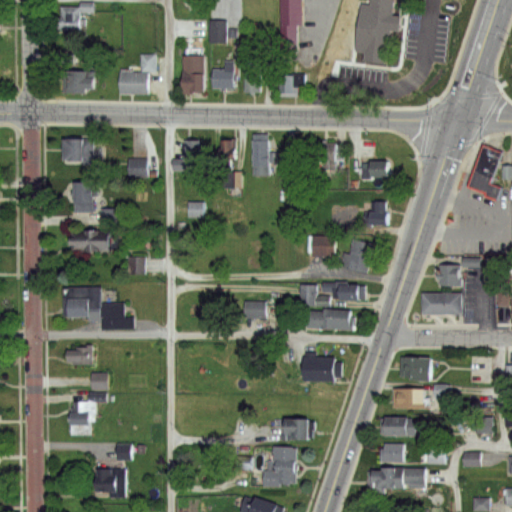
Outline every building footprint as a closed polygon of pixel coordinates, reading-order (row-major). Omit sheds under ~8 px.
[(281,0),(303,0),(303,20),(297,20),(297,41),(281,41),(281,0)] [(371,0),(396,0),(394,23),(386,23),(383,52),(366,51),(371,0)] [(64,7),(79,6),(80,30),(61,31),(60,19),(64,17),(64,7)] [(212,13),(236,13),(236,31),(225,31),(225,36),(212,36),(212,13)] [(183,47),(204,47),(203,87),(182,87),(183,47)] [(121,71),(142,70),(141,53),(156,53),(157,73),(149,74),(150,92),(121,93),(121,71)] [(247,53),(260,53),(259,84),(246,84),(247,53)] [(214,55),(234,56),(234,82),(214,82),(214,55)] [(279,66),(304,66),(304,78),(294,78),(294,89),(279,89),(279,66)] [(66,68),(97,69),(96,88),(85,88),(85,94),(65,94),(66,68)] [(255,134),(273,133),(273,150),(278,150),(278,164),(271,165),(271,175),(257,176),(255,134)] [(222,136),(237,136),(238,159),(223,159),(222,136)] [(67,137),(97,137),(98,168),(84,168),(84,160),(67,160),(67,137)] [(316,138),(347,137),(347,170),(326,170),(326,160),(316,160),(316,138)] [(188,138),(207,138),(208,161),(188,162),(188,138)] [(484,144),(505,150),(494,185),(502,187),(499,197),(470,188),(484,144)] [(125,158),(125,177),(147,177),(147,158),(125,158)] [(375,161),(392,161),(392,176),(375,176),(375,161)] [(74,180),(98,181),(97,211),(74,211),(74,180)] [(373,201),(393,200),(393,227),(367,227),(367,214),(373,214),(373,201)] [(186,218),(203,218),(203,201),(186,201),(186,218)] [(101,224),(115,224),(115,209),(101,209),(101,224)] [(75,229),(112,229),(113,252),(75,253),(75,229)] [(317,237),(338,237),(338,258),(316,258),(317,237)] [(356,238),(375,242),(368,272),(343,266),(346,252),(352,254),(356,238)] [(128,258),(128,275),(142,275),(142,258),(128,258)] [(442,266),(461,265),(462,285),(443,286),(442,266)] [(343,281),(361,280),(361,300),(344,301),(343,281)] [(69,288),(105,288),(105,302),(129,302),(129,317),(137,317),(137,327),(106,327),(104,318),(69,318),(69,288)] [(426,293),(465,293),(465,316),(425,316),(426,293)] [(246,300),(269,300),(269,318),(246,318),(246,300)] [(310,307),(356,309),(355,330),(309,328),(310,307)] [(81,345),(96,345),(96,363),(72,363),(72,351),(81,351),(81,345)] [(307,357),(339,356),(339,361),(345,361),(345,378),(339,378),(339,382),(308,382),(307,357)] [(410,357),(436,359),(434,384),(409,382),(410,357)] [(511,377),(511,361),(503,361),(503,378),(511,377)] [(95,372),(111,372),(111,389),(95,389),(95,372)] [(447,384),(433,384),(433,396),(447,396),(447,384)] [(397,388),(428,389),(427,410),(396,409),(397,388)] [(75,401),(94,402),(93,426),(72,426),(73,408),(75,408),(75,401)] [(276,420),(314,419),(314,442),(289,442),(289,427),(276,427),(276,420)] [(385,419),(414,419),(414,422),(419,422),(419,437),(389,437),(389,434),(385,434),(385,419)] [(388,444),(407,443),(407,463),(383,463),(383,449),(388,449),(388,444)] [(431,446),(448,446),(448,465),(431,465),(431,446)] [(277,447),(300,447),(299,485),(284,484),(284,488),(265,487),(265,470),(270,470),(270,461),(277,461),(277,447)] [(466,452),(483,452),(483,467),(466,467),(466,452)] [(388,467),(402,467),(402,478),(410,478),(410,490),(387,490),(387,493),(372,494),(371,472),(388,472),(388,467)] [(100,469),(128,469),(128,497),(113,497),(113,493),(100,493),(100,469)] [(408,469),(428,469),(428,488),(410,490),(410,478),(408,469)] [(502,505),(511,504),(511,487),(502,488),(502,505)] [(242,511),(247,496),(286,509),(284,511),(242,511)] [(476,511),(476,498),(490,498),(490,511),(476,511)]
